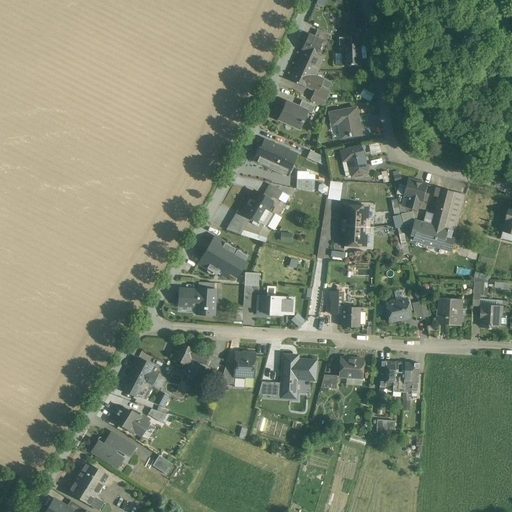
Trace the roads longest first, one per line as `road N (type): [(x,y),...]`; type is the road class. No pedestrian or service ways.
road 1 (unclassified): [(146,324),(270,96),(310,0)]
road 2 (residential): [(511,187),(414,163),(399,152),(367,0)]
road 3 (unclassified): [(30,511),(146,324)]
road 4 (residential): [(310,336),(511,347)]
road 5 (residential): [(146,324),(310,336)]
road 6 (residential): [(310,336),(331,216)]
